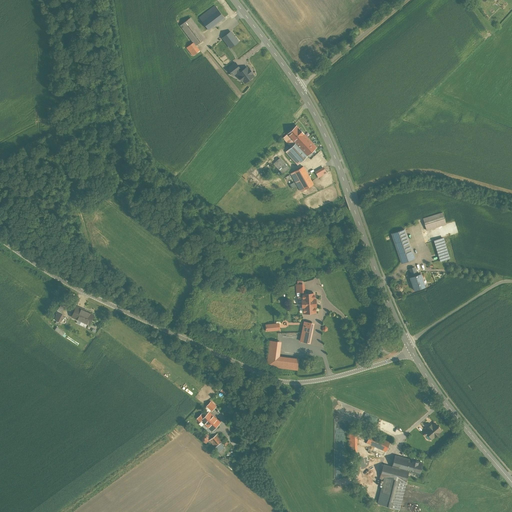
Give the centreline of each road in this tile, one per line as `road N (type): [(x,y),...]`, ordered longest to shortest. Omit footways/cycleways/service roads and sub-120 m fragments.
road 1 (residential): [(0,239),(107,304),(272,380),(327,378),(411,351)]
road 2 (track): [(90,295),(94,270),(53,106)]
road 3 (secondary): [(411,351),(505,475)]
road 4 (secondary): [(354,209),(406,342)]
road 5 (unclassified): [(406,0),(298,88)]
road 6 (residential): [(511,281),(406,342)]
